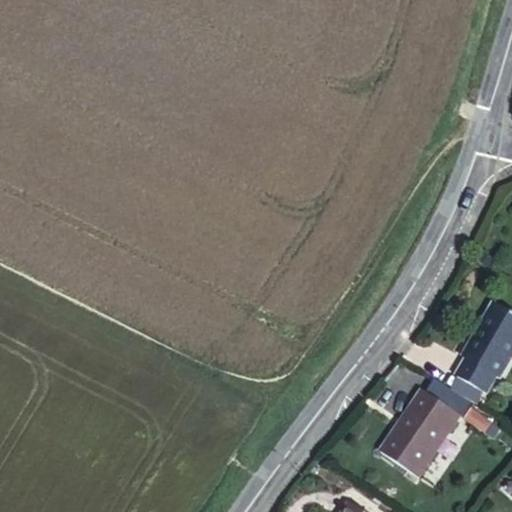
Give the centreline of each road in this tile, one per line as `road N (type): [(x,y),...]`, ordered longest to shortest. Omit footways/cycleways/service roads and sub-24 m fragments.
road 1 (track): [(477,137),(406,185),(296,359),(269,380),(225,390),(0,278)]
road 2 (tertiary): [(246,511),(424,260),(477,137)]
road 3 (tertiary): [(477,137),(511,20)]
